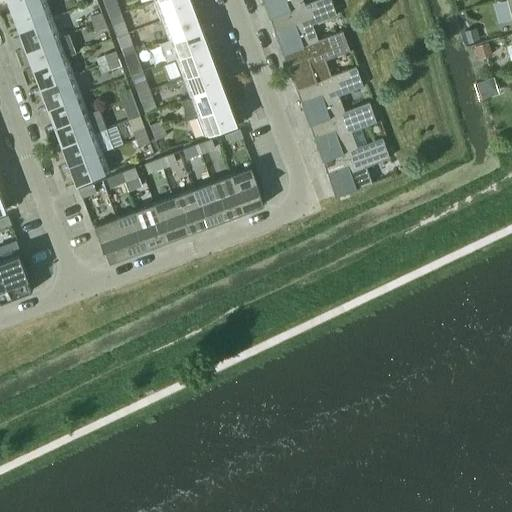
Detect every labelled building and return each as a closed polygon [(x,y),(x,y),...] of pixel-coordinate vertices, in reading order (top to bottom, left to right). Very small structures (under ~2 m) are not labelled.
[(8,0),(12,10),(38,0),(8,0)] [(52,17),(45,0),(38,0),(12,10),(19,29),(52,17)] [(192,0),(155,0),(162,19),(195,7),(192,0)] [(263,0),(265,4),(265,5),(266,6),(267,7),(268,8),(270,8),(271,8),(272,7),(275,14),(304,3),(303,0),(263,0)] [(318,39),(312,24),(337,14),(331,0),(313,0),(304,3),(275,14),(269,16),(278,40),(279,41),(279,42),(281,43),(282,43),(283,43),(284,43),(286,43),(288,50),(318,39)] [(118,5),(107,9),(110,17),(121,13),(118,5)] [(202,26),(195,7),(162,19),(163,22),(169,37),(169,38),(202,26)] [(105,19),(102,11),(91,16),(93,23),(105,19)] [(128,32),(121,13),(110,17),(117,36),(128,32)] [(27,48),(59,36),(52,17),(19,29),(27,48)] [(107,27),(105,19),(93,23),(96,31),(107,27)] [(176,57),(209,45),(202,26),(169,38),(170,39),(161,42),(168,59),(176,56),(176,57)] [(465,30),(469,42),(480,39),(476,27),(465,30)] [(318,39),(288,50),(283,52),(291,75),(292,77),(293,77),(294,78),(295,79),(296,79),(298,79),(299,78),(302,86),(331,75),(325,59),(350,50),(343,30),(318,39)] [(117,36),(124,55),(135,51),(128,32),(117,36)] [(68,33),(59,36),(27,48),(34,67),(66,55),(66,54),(75,51),(68,33)] [(476,45),(479,57),(491,54),(488,41),(476,45)] [(216,64),(209,45),(176,57),(184,77),(216,64)] [(119,57),(116,50),(105,54),(108,61),(119,57)] [(135,51),(124,55),(131,73),(142,69),(135,51)] [(74,74),(66,55),(34,67),(41,86),(74,74)] [(122,65),(119,57),(108,61),(110,69),(122,65)] [(223,84),(216,64),(184,77),(191,96),(223,84)] [(315,121),(344,110),(339,95),(363,86),(356,65),(331,75),(302,86),(296,88),(304,111),(305,112),(306,113),(307,114),(308,114),(310,115),(311,115),(312,114),(315,121)] [(48,105),(81,93),(74,74),(41,86),(48,105)] [(147,82),(136,86),(138,94),(150,89),(147,82)] [(198,115),(231,103),(223,84),(191,96),(182,99),(185,119),(197,114),(198,115)] [(133,96),(130,88),(119,92),(122,100),(133,96)] [(150,89),(138,94),(141,101),(152,97),(150,89)] [(48,105),(55,125),(88,112),(81,93),(48,105)] [(136,103),(133,96),(122,100),(125,107),(136,103)] [(146,112),(158,108),(156,101),(143,106),(146,112)] [(369,101),(344,110),(315,121),(309,123),(318,147),(318,148),(319,149),(320,150),(322,150),(323,150),(324,150),(325,150),(328,157),(357,146),(352,131),(377,121),(369,101)] [(238,123),(231,103),(198,115),(205,135),(238,123)] [(95,131),(88,112),(55,125),(62,144),(95,131)] [(161,120),(150,124),(153,132),(164,128),(161,120)] [(147,134),(144,126),(133,130),(136,138),(147,134)] [(62,144),(69,163),(102,151),(114,146),(106,127),(95,131),(62,144)] [(240,127),(226,133),(229,142),(243,137),(240,127)] [(164,128),(153,132),(155,139),(167,135),(164,128)] [(150,141),(147,134),(136,138),(139,145),(150,141)] [(396,173),(396,172),(371,182),(365,166),(390,157),(382,137),(357,146),(328,157),(322,159),(331,182),(332,183),(332,184),(334,185),(335,186),(336,186),(337,186),(339,185),(341,192),(342,194),(396,173)] [(211,138),(197,143),(201,152),(215,147),(211,138)] [(201,152),(197,143),(183,148),(186,158),(201,152)] [(109,170),(102,151),(69,163),(77,183),(109,170)] [(173,152),(159,157),(162,167),(176,161),(173,152)] [(162,167),(159,157),(145,163),(148,172),(162,167)] [(245,211),(247,210),(264,204),(259,191),(260,191),(251,165),(231,173),(245,211)] [(135,166),(121,172),(124,181),(138,176),(135,166)] [(124,181),(121,172),(106,177),(110,186),(124,181)] [(226,218),(245,211),(231,173),(212,180),(226,218)] [(206,225),(226,218),(212,180),(192,187),(206,225)] [(78,187),(82,197),(96,191),(93,182),(78,187)] [(206,225),(192,187),(173,195),(187,232),(206,225)] [(168,239),(170,238),(187,232),(173,195),(154,202),(168,239)] [(148,247),(168,239),(154,202),(134,209),(148,247)] [(129,254),(148,247),(134,209),(115,216),(129,254)] [(8,214),(0,216),(0,227),(12,223),(8,214)] [(110,261),(129,254),(115,216),(95,224),(104,249),(105,248),(110,261)] [(0,261),(13,297),(15,296),(32,290),(28,277),(29,277),(19,252),(0,259),(0,261)] [(0,301),(13,297),(0,261),(0,301)]
